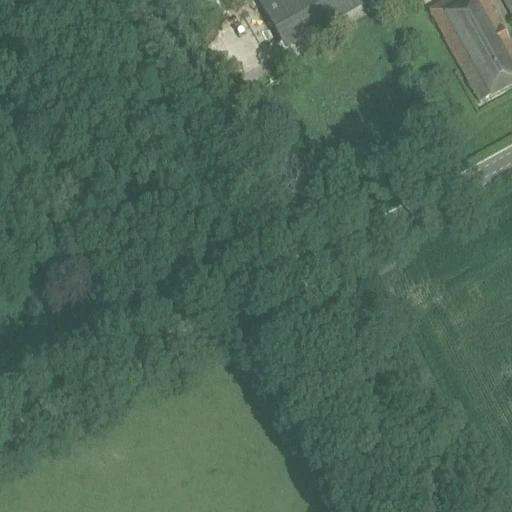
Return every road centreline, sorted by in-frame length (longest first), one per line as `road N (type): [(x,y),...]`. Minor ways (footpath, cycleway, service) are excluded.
road 1 (track): [(430,511),(141,0)]
road 2 (tertiary): [(0,439),(511,155)]
